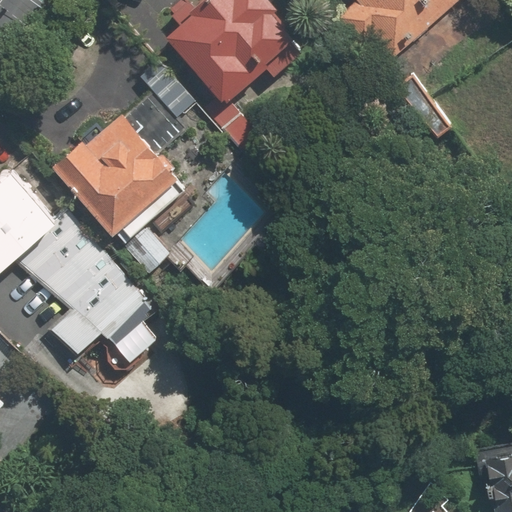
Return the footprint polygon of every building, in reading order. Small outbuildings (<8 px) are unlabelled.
[(311,33),(280,0),(208,0),(173,32),(236,101),(311,33)] [(353,0),(344,8),(387,63),(467,0),(353,0)] [(195,168),(130,102),(74,157),(100,183),(87,196),(127,235),(195,168)] [(66,220),(12,165),(0,177),(0,259),(4,264),(17,251),(73,308),(57,324),(81,349),(102,329),(116,342),(157,302),(72,215),(66,220)] [(511,434),(470,437),(473,487),(511,483),(511,434)]
